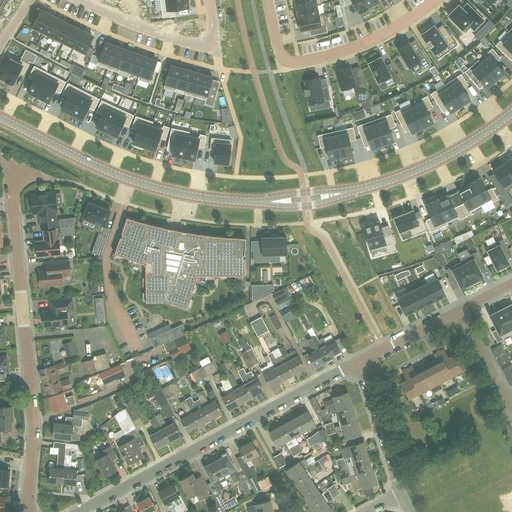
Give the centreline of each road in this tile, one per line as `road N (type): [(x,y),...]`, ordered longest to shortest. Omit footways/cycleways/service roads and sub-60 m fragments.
road 1 (residential): [(29,511),(31,396),(11,217),(19,173)]
road 2 (residential): [(80,511),(360,362)]
road 3 (tertiary): [(0,119),(133,181),(252,201)]
road 4 (residential): [(266,0),(285,62),(381,37),(435,0)]
road 5 (residential): [(80,0),(211,48),(206,0)]
road 6 (tertiary): [(377,185),(474,141),(511,114)]
road 7 (residential): [(401,494),(360,362)]
road 8 (tertiary): [(252,201),(305,205),(377,185)]
road 9 (tertiary): [(377,185),(252,201)]
